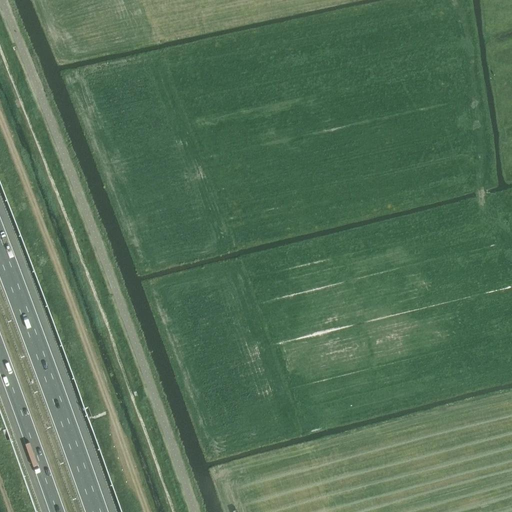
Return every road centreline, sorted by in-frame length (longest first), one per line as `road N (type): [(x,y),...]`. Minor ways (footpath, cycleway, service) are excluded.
road 1 (unknown): [(171,511),(0,63)]
road 2 (track): [(146,511),(0,119)]
road 3 (motorway): [(96,511),(0,249)]
road 4 (motorway): [(0,353),(56,511)]
